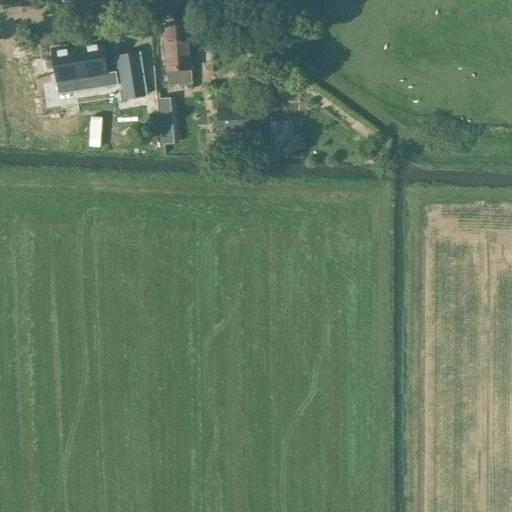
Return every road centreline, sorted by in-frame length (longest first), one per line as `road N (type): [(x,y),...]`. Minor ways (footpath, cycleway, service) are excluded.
road 1 (residential): [(511,151),(432,147),(209,0)]
road 2 (unclassified): [(0,22),(124,0)]
